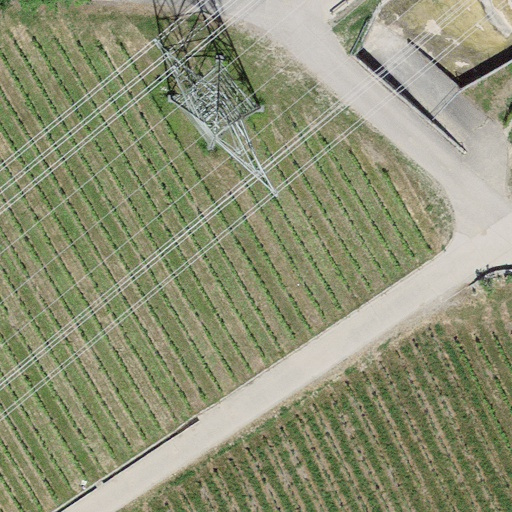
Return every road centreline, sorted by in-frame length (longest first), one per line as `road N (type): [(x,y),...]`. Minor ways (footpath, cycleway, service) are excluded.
road 1 (track): [(511,235),(92,511)]
road 2 (track): [(511,216),(319,54),(289,16),(301,0)]
road 3 (track): [(478,188),(487,155),(481,133),(400,58)]
